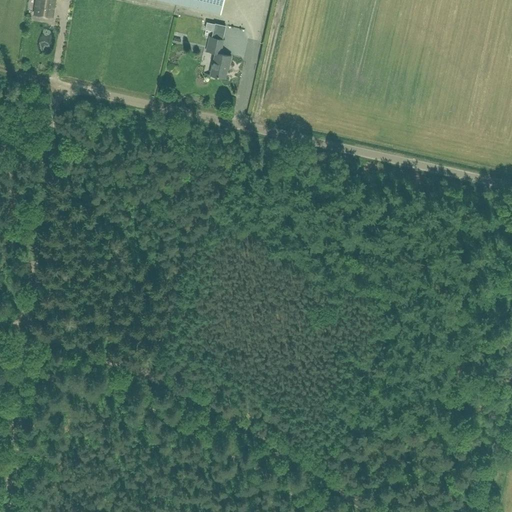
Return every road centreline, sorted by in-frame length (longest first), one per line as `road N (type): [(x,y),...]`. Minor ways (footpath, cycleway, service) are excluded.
road 1 (unclassified): [(511,185),(61,89)]
road 2 (unclassified): [(6,511),(47,140),(61,89)]
road 3 (track): [(369,511),(314,463),(209,404),(0,321)]
road 4 (track): [(511,369),(483,511)]
